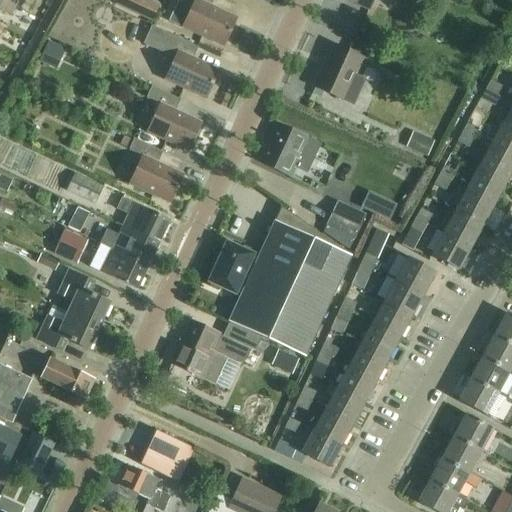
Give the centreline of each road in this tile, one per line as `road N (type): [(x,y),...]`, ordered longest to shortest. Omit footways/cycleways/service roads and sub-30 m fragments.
road 1 (residential): [(67,511),(302,0)]
road 2 (residential): [(505,254),(382,477),(380,493),(402,511)]
